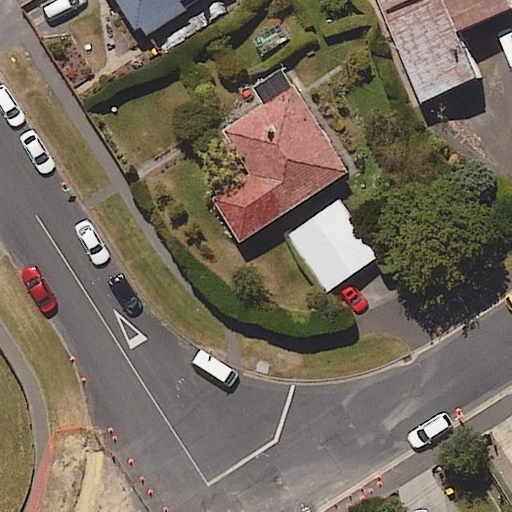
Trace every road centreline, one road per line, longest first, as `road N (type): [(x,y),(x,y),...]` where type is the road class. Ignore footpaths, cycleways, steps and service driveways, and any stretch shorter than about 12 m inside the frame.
road 1 (residential): [(229,511),(0,163)]
road 2 (residential): [(242,511),(511,341)]
